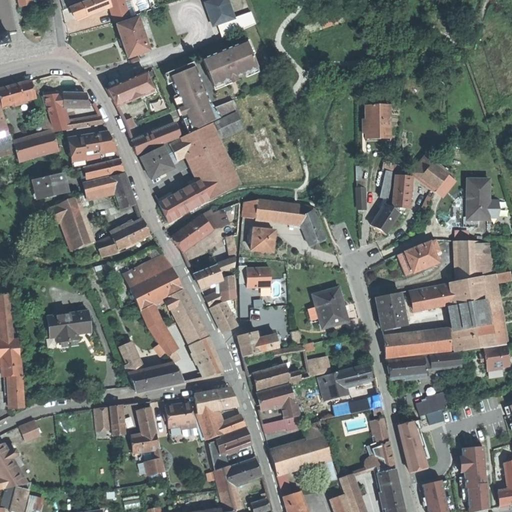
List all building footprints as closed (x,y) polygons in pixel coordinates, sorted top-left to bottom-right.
[(0,0),(0,46),(6,45),(7,46),(8,46),(8,44),(10,44),(9,42),(8,43),(6,35),(15,33),(8,0),(0,0)] [(93,13),(111,6),(108,0),(89,0),(88,1),(93,13)] [(108,0),(111,6),(116,22),(130,17),(124,2),(123,0),(108,0)] [(217,24),(222,38),(255,24),(251,12),(234,18),(227,0),(208,0),(209,2),(205,3),(213,26),(217,24)] [(89,15),(93,13),(88,1),(73,6),(75,13),(77,18),(88,14),(89,15)] [(320,21),(323,28),(337,23),(334,16),(320,21)] [(138,17),(116,24),(122,42),(128,58),(150,51),(138,17)] [(202,59),(213,88),(236,78),(257,69),(245,41),(202,59)] [(175,91),(181,105),(199,97),(197,92),(203,89),(192,63),(167,74),(175,91)] [(146,73),(107,89),(113,99),(117,106),(154,91),(146,73)] [(0,98),(2,107),(36,98),(31,81),(13,87),(0,90),(0,98)] [(205,95),(203,89),(197,92),(199,97),(205,95)] [(63,107),(64,107),(64,95),(64,92),(44,93),(55,132),(69,129),(67,122),(63,107)] [(86,94),(64,95),(64,107),(89,107),(88,101),(86,94)] [(209,104),(205,95),(199,97),(181,105),(184,114),(186,119),(214,108),(209,104)] [(221,119),(210,124),(217,139),(242,127),(235,112),(238,111),(233,100),(225,103),(228,111),(219,115),(220,117),(221,119)] [(225,103),(214,108),(219,115),(228,111),(225,103)] [(387,105),(366,105),(367,126),(367,135),(387,135),(387,105)] [(186,119),(192,131),(220,117),(219,115),(214,108),(186,119)] [(40,119),(48,134),(53,132),(51,125),(45,116),(40,119)] [(100,116),(67,122),(69,129),(69,130),(97,125),(104,124),(100,116)] [(137,154),(181,136),(176,123),(132,141),(137,154)] [(190,153),(204,183),(210,200),(239,186),(217,139),(210,124),(182,137),(183,139),(189,154),(190,153)] [(98,134),(97,125),(69,130),(66,131),(68,139),(98,134)] [(265,126),(251,131),(263,164),(277,159),(265,126)] [(48,134),(15,143),(20,161),(58,151),(53,132),(48,134)] [(107,132),(98,134),(68,139),(74,171),(120,160),(112,143),(107,132)] [(11,134),(9,134),(4,136),(6,143),(8,150),(15,148),(11,134)] [(177,159),(189,154),(183,139),(170,145),(177,159)] [(0,152),(8,150),(6,143),(0,144),(0,152)] [(174,165),(177,159),(170,145),(169,143),(163,146),(172,166),(174,165)] [(173,168),(172,166),(163,146),(140,156),(146,169),(151,179),(173,168)] [(430,187),(434,191),(439,185),(449,173),(426,155),(413,171),(419,178),(430,187)] [(120,161),(85,169),(88,180),(124,172),(122,166),(120,161)] [(373,181),(379,183),(382,169),(379,169),(378,170),(375,169),(373,181)] [(380,198),(387,199),(394,172),(382,169),(379,183),(376,197),(380,198)] [(63,173),(33,180),(37,199),(67,192),(63,173)] [(458,181),(449,173),(439,185),(447,192),(458,181)] [(125,174),(110,177),(114,189),(116,193),(121,208),(135,204),(129,186),(125,174)] [(412,177),(397,176),(394,206),(409,207),(412,177)] [(110,177),(83,184),(86,194),(87,196),(107,191),(114,189),(110,177)] [(489,180),(467,180),(467,199),(469,199),(469,207),(469,218),(479,218),(479,220),(489,220),(489,180)] [(358,209),(365,209),(365,183),(365,182),(362,182),(357,182),(358,209)] [(167,205),(176,220),(210,200),(204,183),(167,205)] [(434,191),(443,197),(447,192),(439,185),(434,191)] [(88,200),(108,195),(107,191),(87,196),(88,200)] [(86,194),(77,197),(80,206),(89,204),(88,200),(87,196),(86,194)] [(77,197),(56,206),(61,221),(72,250),(94,242),(89,230),(87,225),(85,217),(80,206),(77,197)] [(290,222),(300,223),(297,216),(313,210),(312,206),(257,199),(244,202),(243,217),(290,222)] [(169,224),(176,220),(167,205),(166,203),(160,206),(169,224)] [(399,213),(385,205),(383,208),(372,225),(379,230),(386,234),(399,213)] [(52,224),(61,221),(56,206),(46,209),(52,224)] [(224,208),(212,212),(215,228),(229,223),(224,208)] [(201,214),(196,218),(208,232),(215,228),(212,212),(212,209),(201,214)] [(302,228),(309,245),(325,239),(319,225),(313,210),(297,216),(300,223),(302,228)] [(208,232),(196,218),(172,237),(177,244),(182,251),(208,232)] [(112,236),(118,250),(148,235),(140,220),(111,235),(112,236)] [(252,243),(251,250),(272,252),(273,242),(274,230),(253,229),(252,233),(249,233),(249,243),(252,243)] [(227,237),(230,259),(235,257),(236,251),(234,235),(227,237)] [(119,252),(118,250),(112,236),(96,242),(102,257),(119,252)] [(436,240),(431,242),(435,254),(441,251),(436,240)] [(405,252),(413,273),(439,263),(435,254),(431,242),(405,252)] [(478,242),(455,242),(457,281),(479,276),(479,275),(478,244),(478,242)] [(489,243),(478,244),(479,275),(490,274),(489,243)] [(406,276),(413,273),(405,252),(397,255),(402,267),(406,276)] [(123,275),(129,289),(172,267),(164,255),(123,275)] [(230,259),(215,265),(219,273),(234,267),(235,257),(230,259)] [(200,288),(221,279),(219,273),(215,265),(193,273),(197,281),(200,288)] [(247,288),(270,287),(270,269),(246,270),(246,266),(239,267),(239,284),(247,284),(247,288)] [(152,305),(169,297),(183,290),(172,267),(129,289),(140,311),(152,305)] [(510,271),(495,274),(496,282),(511,279),(510,271)] [(221,279),(225,291),(235,288),(234,274),(221,279)] [(495,274),(479,277),(494,346),(507,344),(508,343),(496,282),(495,274)] [(454,301),(459,330),(463,349),(463,351),(485,348),(494,346),(479,277),(450,283),(454,301)] [(414,311),(454,301),(450,283),(410,290),(414,311)] [(225,291),(215,294),(219,303),(224,301),(230,299),(236,298),(235,288),(225,291)] [(339,288),(314,295),(323,328),(346,322),(343,314),(345,313),(342,301),(339,288)] [(189,301),(183,290),(169,297),(193,345),(207,338),(189,301)] [(400,293),(376,298),(379,313),(382,329),(406,324),(400,293)] [(205,298),(210,308),(219,303),(215,294),(205,298)] [(0,360),(2,360),(21,358),(19,338),(14,338),(9,295),(0,295),(0,317),(2,332),(0,332),(0,360)] [(235,309),(230,299),(224,301),(230,312),(233,311),(235,309)] [(219,303),(210,308),(215,319),(222,332),(236,325),(233,319),(230,312),(224,301),(219,303)] [(169,356),(177,351),(152,305),(140,311),(147,329),(151,334),(168,356),(169,356)] [(89,311),(47,317),(50,334),(59,332),(61,342),(71,341),(79,340),(77,330),(91,328),(89,311)] [(299,330),(291,332),(294,345),(302,343),(299,330)] [(435,334),(436,339),(437,352),(463,349),(459,330),(435,334)] [(242,357),(262,352),(258,339),(256,331),(237,336),(240,346),(242,357)] [(286,347),(294,345),(291,332),(283,334),(286,347)] [(275,335),(258,339),(262,352),(278,348),(275,335)] [(222,372),(207,338),(193,345),(190,346),(204,377),(212,375),(222,372)] [(385,345),(387,357),(437,352),(436,339),(385,345)] [(126,365),(129,374),(141,371),(130,343),(120,347),(127,365),(126,365)] [(313,343),(303,345),(304,350),(304,352),(315,350),(313,343)] [(507,344),(494,346),(485,348),(485,353),(487,361),(488,369),(504,367),(511,366),(507,344)] [(279,355),(304,350),(303,345),(278,350),(279,355)] [(180,358),(177,351),(169,356),(173,362),(180,358)] [(460,353),(424,357),(425,369),(461,363),(460,353)] [(306,363),(309,373),(309,377),(330,372),(327,357),(306,363)] [(424,357),(390,362),(391,371),(393,379),(426,374),(425,369),(424,357)] [(23,375),(21,358),(2,360),(3,377),(8,376),(22,375),(23,375)] [(173,364),(156,368),(161,387),(183,382),(173,364)] [(369,364),(341,372),(344,386),(372,379),(371,373),(369,364)] [(257,382),(259,389),(289,381),(291,380),(289,375),(288,375),(286,366),(255,373),(257,382)] [(141,371),(129,374),(137,393),(148,390),(161,387),(156,368),(141,371)] [(300,371),(289,375),(291,380),(289,381),(289,382),(309,377),(309,373),(302,375),(300,371)] [(319,377),(324,400),(346,394),(344,386),(341,372),(319,377)] [(25,408),(22,375),(8,376),(11,409),(25,408)] [(291,386),(259,394),(261,401),(263,409),(282,405),(295,401),(291,386)] [(195,395),(198,413),(216,410),(237,406),(234,398),(230,389),(195,395)] [(416,402),(417,407),(445,399),(442,390),(424,396),(425,400),(416,402)] [(349,402),(351,413),(381,406),(378,395),(349,402)] [(417,407),(420,415),(427,413),(442,409),(447,407),(445,399),(417,407)] [(296,401),(295,401),(282,405),(286,418),(299,414),(296,401)] [(334,417),(351,413),(349,402),(332,407),(334,417)] [(177,405),(166,407),(167,414),(164,415),(165,421),(168,421),(169,428),(181,426),(182,429),(197,426),(193,415),(191,403),(177,405)] [(110,407),(113,425),(120,423),(124,423),(122,406),(110,407)] [(143,410),(137,411),(143,435),(143,438),(156,435),(150,408),(143,410)] [(442,409),(427,413),(430,424),(445,420),(442,409)] [(207,440),(224,434),(221,425),(216,410),(198,413),(207,440)] [(110,411),(95,412),(97,435),(112,433),(110,411)] [(221,425),(224,434),(245,426),(242,417),(221,425)] [(372,422),(375,435),(387,432),(384,419),(372,422)] [(21,427),(27,442),(42,436),(35,421),(21,427)] [(302,427),(307,441),(324,436),(320,422),(302,427)] [(399,425),(402,439),(417,437),(412,422),(399,425)] [(122,438),(120,423),(113,425),(115,439),(122,438)] [(223,439),(228,452),(252,444),(249,436),(246,428),(222,437),(223,439)] [(375,435),(378,447),(389,443),(387,432),(375,435)] [(159,449),(156,435),(143,438),(143,435),(131,436),(134,452),(156,449),(157,457),(155,460),(145,462),(148,476),(166,472),(161,449),(159,449)] [(307,441),(270,452),(277,476),(331,460),(324,436),(307,441)] [(417,437),(402,439),(410,473),(419,470),(427,468),(425,462),(419,444),(419,442),(417,437)] [(225,454),(228,452),(223,439),(209,443),(215,471),(216,471),(230,467),(225,454)] [(374,455),(376,466),(393,460),(389,443),(378,447),(372,448),(374,455)] [(423,443),(419,444),(425,462),(429,461),(423,443)] [(18,486),(27,484),(19,469),(13,459),(9,452),(4,444),(0,445),(0,477),(1,479),(0,478),(0,489),(5,489),(18,486)] [(468,488),(469,511),(470,511),(490,508),(488,482),(487,482),(483,446),(463,447),(463,455),(460,455),(461,472),(465,472),(466,488),(468,488)] [(13,449),(9,452),(13,459),(18,455),(18,454),(16,449),(13,449)] [(18,455),(13,459),(19,469),(25,466),(18,455)] [(366,470),(376,466),(374,455),(368,457),(365,460),(364,462),(366,470)] [(234,467),(240,483),(260,477),(256,468),(253,460),(234,467)] [(376,466),(381,486),(398,482),(393,460),(376,466)] [(226,511),(236,510),(236,507),(241,506),(236,484),(232,468),(232,466),(230,467),(216,471),(226,511)] [(341,479),(352,511),(366,511),(353,475),(341,479)] [(423,485),(429,511),(449,511),(442,480),(423,485)] [(381,486),(386,511),(405,511),(398,482),(381,486)] [(4,495),(15,498),(17,488),(18,486),(5,489),(4,495)] [(24,511),(30,490),(17,488),(15,498),(11,511),(15,511),(24,511)] [(510,505),(510,501),(508,491),(498,491),(500,507),(510,505)] [(287,511),(306,511),(300,492),(282,498),(287,511)] [(336,511),(350,511),(345,494),(332,499),(336,511)] [(31,496),(26,511),(39,511),(43,500),(31,496)] [(236,510),(236,511),(263,511),(271,510),(269,499),(262,501),(241,506),(236,507),(236,510)]
